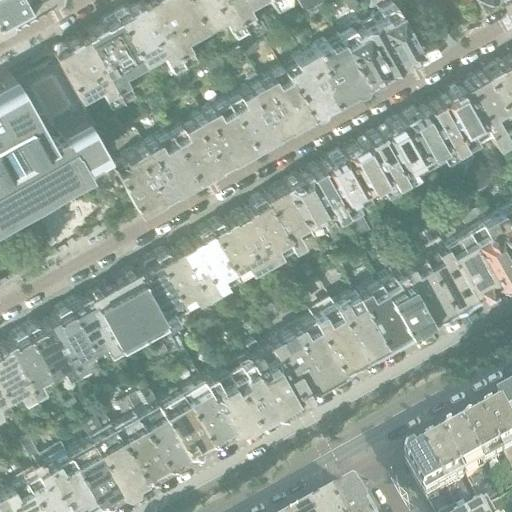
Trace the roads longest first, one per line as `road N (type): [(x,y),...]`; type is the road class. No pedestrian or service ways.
road 1 (residential): [(511,24),(0,309)]
road 2 (tertiary): [(511,306),(142,511)]
road 3 (tertiary): [(357,443),(511,357)]
road 4 (tertiary): [(235,511),(357,443)]
